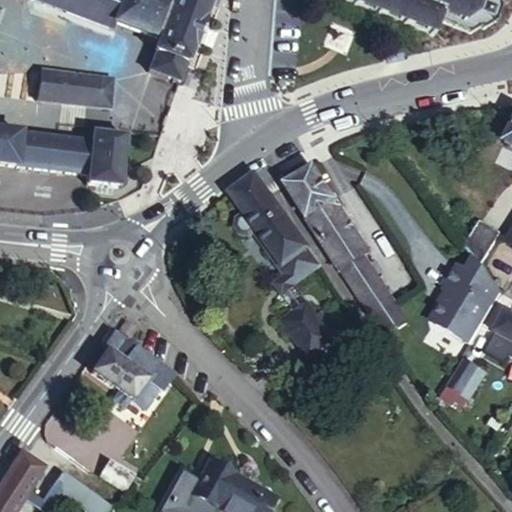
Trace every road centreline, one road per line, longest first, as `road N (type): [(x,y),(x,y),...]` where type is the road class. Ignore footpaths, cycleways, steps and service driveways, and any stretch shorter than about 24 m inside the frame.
road 1 (residential): [(511,509),(415,401),(244,151)]
road 2 (residential): [(123,271),(335,511)]
road 3 (tertiary): [(262,136),(348,95),(511,62)]
road 4 (residential): [(0,453),(74,346),(111,273)]
road 5 (tertiary): [(129,233),(244,151)]
road 6 (unclassified): [(262,136),(245,109),(253,0)]
